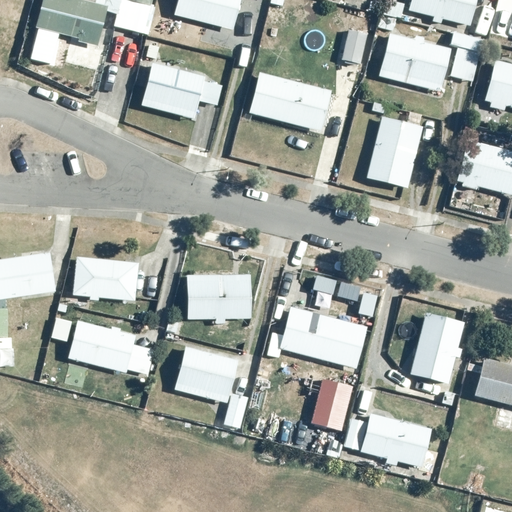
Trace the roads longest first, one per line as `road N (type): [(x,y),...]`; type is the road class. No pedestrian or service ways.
road 1 (residential): [(511,277),(179,192)]
road 2 (residential): [(0,105),(109,148),(179,192)]
